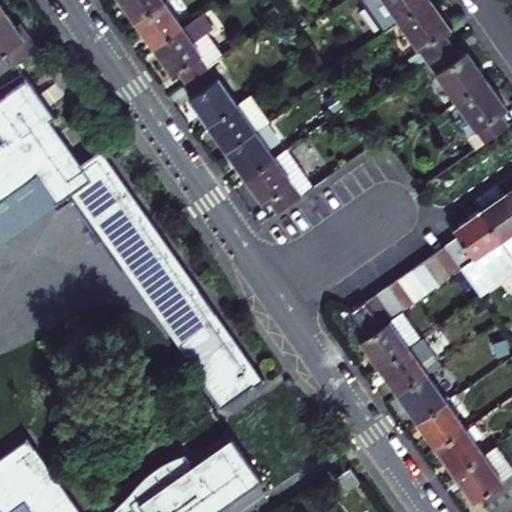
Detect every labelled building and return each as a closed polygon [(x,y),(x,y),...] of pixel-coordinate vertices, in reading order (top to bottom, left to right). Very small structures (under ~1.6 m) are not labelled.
[(139,18),(162,0),(125,0),(130,5),(139,18)] [(159,45),(187,24),(170,0),(162,0),(139,18),(150,33),(159,45)] [(384,0),(400,21),(429,0),(384,0)] [(433,0),(429,0),(400,21),(428,61),(452,44),(443,32),(452,26),(442,12),(433,0)] [(20,28),(6,9),(0,12),(0,73),(39,45),(31,34),(24,25),(20,28)] [(187,24),(159,45),(168,59),(177,71),(183,67),(191,79),(215,62),(197,38),(208,30),(197,16),(187,24)] [(460,56),(452,44),(428,61),(456,100),(489,78),(480,64),(470,50),(460,56)] [(215,62),(191,79),(200,91),(194,96),(202,107),(211,119),(240,98),(215,62)] [(0,202),(40,175),(60,203),(77,191),(194,355),(233,327),(105,145),(83,161),(54,120),(60,116),(31,74),(0,95),(0,202)] [(501,95),(489,78),(456,100),(464,112),(455,118),(455,124),(462,134),(468,135),(475,145),(507,123),(501,114),(510,107),(501,95)] [(252,89),(240,98),(259,125),(271,116),(252,89)] [(240,98),(211,119),(219,131),(230,146),(259,125),(240,98)] [(259,125),(230,146),(239,158),(248,171),(277,149),(259,125)] [(287,142),(277,149),(307,191),(317,184),(287,142)] [(277,149),(248,171),(258,185),(269,200),(275,196),(283,208),(307,191),(277,149)] [(323,199),(345,199),(344,179),(322,179),(323,199)] [(511,186),(503,193),(511,204),(511,186)] [(511,256),(511,204),(503,193),(488,204),(478,211),(511,257),(511,256)] [(511,257),(478,211),(468,218),(452,229),(454,232),(471,256),(484,275),(511,257)] [(461,263),(471,256),(454,232),(443,239),(461,263)] [(461,263),(443,239),(432,248),(449,272),(461,263)] [(432,248),(421,255),(439,279),(449,272),(432,248)] [(439,279),(421,255),(409,264),(425,289),(439,279)] [(487,301),(511,282),(511,257),(484,275),(471,256),(461,263),(483,294),(487,301)] [(409,264),(397,273),(414,297),(425,289),(409,264)] [(414,297),(397,273),(386,280),(403,304),(414,297)] [(392,312),(403,304),(386,280),(376,288),(392,312)] [(392,312),(376,288),(364,297),(381,320),(389,314),(392,312)] [(368,330),(381,320),(364,297),(352,306),(368,330)] [(410,343),(389,314),(381,320),(368,330),(359,336),(371,353),(379,364),(410,343)] [(233,327),(194,355),(226,401),(254,382),(256,386),(268,377),(233,327)] [(421,336),(410,343),(430,371),(441,362),(421,336)] [(430,371),(410,343),(379,364),(391,380),(399,392),(430,371)] [(451,400),(430,371),(399,392),(411,409),(420,421),(451,400)] [(451,400),(420,421),(429,434),(439,448),(470,426),(451,400)] [(489,453),(470,426),(439,448),(450,462),(458,474),(489,453)] [(0,488),(0,511),(12,511),(18,508),(21,511),(217,511),(269,474),(239,431),(143,499),(149,507),(142,511),(88,511),(49,455),(0,488)] [(0,456),(0,488),(49,455),(34,432),(0,456)] [(143,499),(200,458),(192,447),(158,467),(139,481),(108,511),(142,511),(149,507),(143,499)] [(477,501),(481,498),(494,488),(507,480),(508,479),(489,453),(458,474),(470,490),(477,501)] [(325,482),(333,493),(363,473),(355,462),(325,482)] [(511,511),(511,487),(507,480),(494,488),(510,511),(511,511)] [(510,511),(494,488),(481,498),(490,511),(510,511)]
